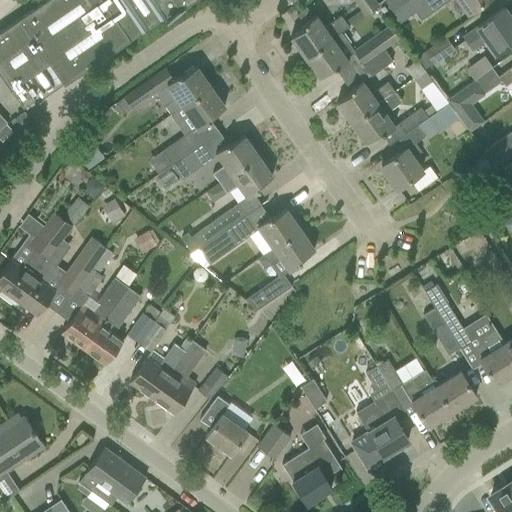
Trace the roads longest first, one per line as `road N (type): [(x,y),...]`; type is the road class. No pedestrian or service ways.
road 1 (residential): [(226,37),(206,15),(195,15),(84,99),(0,215)]
road 2 (residential): [(224,511),(0,343)]
road 3 (residential): [(370,236),(226,37)]
